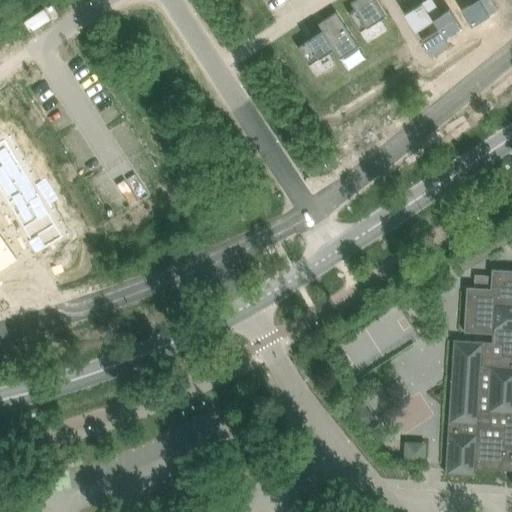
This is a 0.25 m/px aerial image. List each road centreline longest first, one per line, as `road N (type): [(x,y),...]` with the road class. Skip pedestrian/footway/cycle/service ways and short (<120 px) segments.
road 1 (unclassified): [(0,399),(119,368),(242,311)]
road 2 (residential): [(511,56),(394,150),(305,207)]
road 3 (unclassified): [(398,511),(259,345),(242,311)]
road 4 (residential): [(305,207),(168,0)]
road 5 (unclassified): [(335,253),(511,139)]
